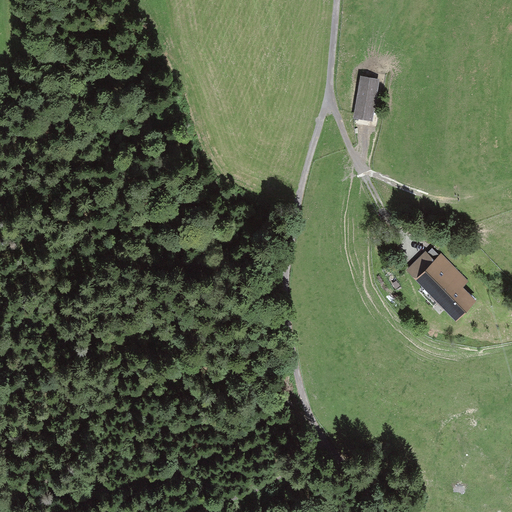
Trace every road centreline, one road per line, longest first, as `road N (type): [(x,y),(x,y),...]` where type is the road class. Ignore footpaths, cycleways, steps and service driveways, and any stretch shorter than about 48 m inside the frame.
road 1 (track): [(327,100),(295,205),(285,288),(303,415),(317,435)]
road 2 (track): [(361,172),(442,199),(511,179)]
